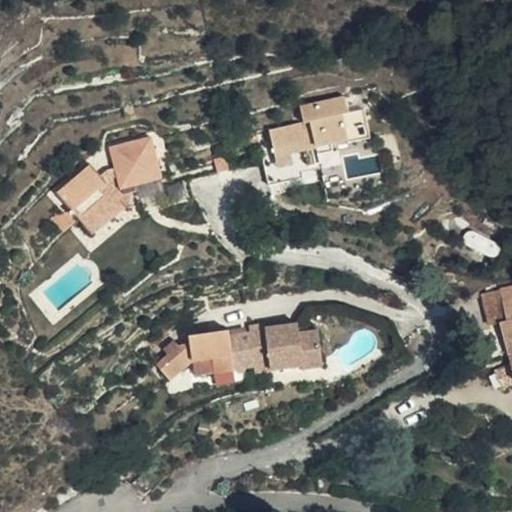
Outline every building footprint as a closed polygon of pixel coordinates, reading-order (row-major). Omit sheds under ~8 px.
[(301,107),(302,112),(304,124),(295,125),(270,130),(275,156),(275,157),(292,153),(305,151),(307,165),(319,162),(321,162),(320,154),(334,153),(333,145),(350,142),(352,143),(370,139),(364,110),(348,113),(346,97),(301,107)] [(304,124),(302,112),(292,114),(295,125),(304,124)] [(101,179),(91,165),(55,196),(69,212),(77,220),(89,234),(122,203),(118,198),(129,195),(137,193),(135,186),(161,179),(151,138),(110,148),(114,170),(108,172),(101,179)] [(294,168),(292,153),(275,157),(278,170),(294,168)] [(230,170),(226,157),(213,160),(217,173),(230,170)] [(193,200),(188,180),(164,185),(168,205),(193,200)] [(127,206),(129,195),(118,198),(122,203),(89,234),(92,236),(92,237),(127,206)] [(77,220),(69,212),(51,217),(64,232),(77,220)] [(501,249),(499,244),(472,232),(467,233),(464,240),(466,245),(492,256),(497,257),(500,254),(501,249)] [(511,288),(498,292),(505,326),(503,327),(509,353),(511,352),(511,288)] [(505,326),(498,292),(483,295),(491,329),(503,327),(505,326)] [(274,364),(276,372),(309,367),(310,368),(327,365),(322,328),(311,330),(310,321),(284,325),(268,327),(267,322),(253,324),(254,330),(233,333),(232,330),(193,335),(194,341),(181,343),(178,340),(168,348),(173,353),(161,364),(174,379),(194,362),(216,359),(218,372),(258,366),(274,364)] [(511,357),(510,358),(510,365),(494,372),(502,389),(511,384),(511,357)] [(260,374),(276,372),(274,364),(258,366),(260,374)] [(164,476),(152,464),(135,481),(147,494),(164,476)]
